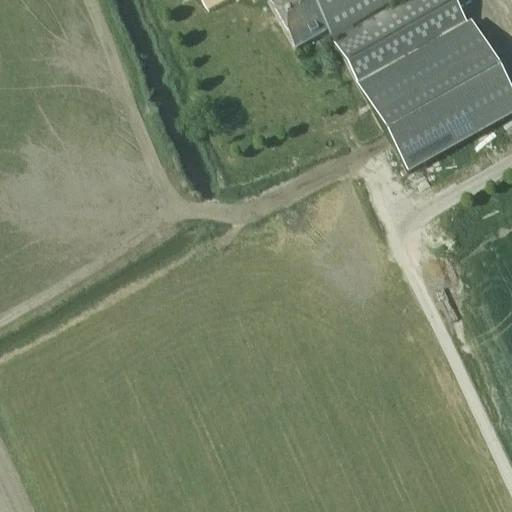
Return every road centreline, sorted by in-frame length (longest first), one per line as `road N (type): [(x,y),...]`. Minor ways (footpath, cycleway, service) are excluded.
road 1 (track): [(173,210),(87,0)]
road 2 (track): [(173,210),(77,276),(0,316)]
road 3 (track): [(360,159),(246,211),(173,210)]
